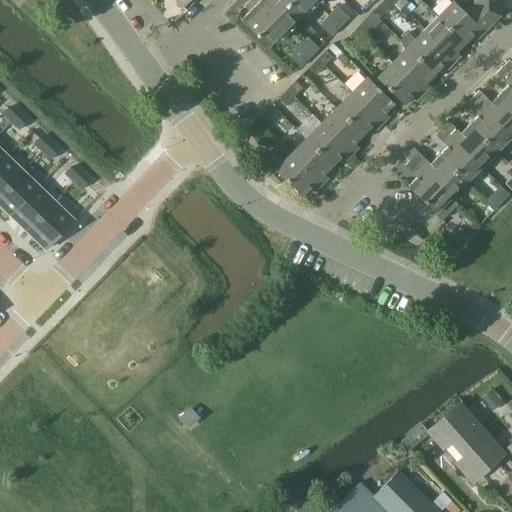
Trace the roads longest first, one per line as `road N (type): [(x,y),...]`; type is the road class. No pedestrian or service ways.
road 1 (residential): [(311,236),(511,29)]
road 2 (residential): [(511,340),(465,308),(311,236)]
road 3 (residential): [(195,138),(39,298)]
road 4 (residential): [(311,236),(241,195),(195,138)]
